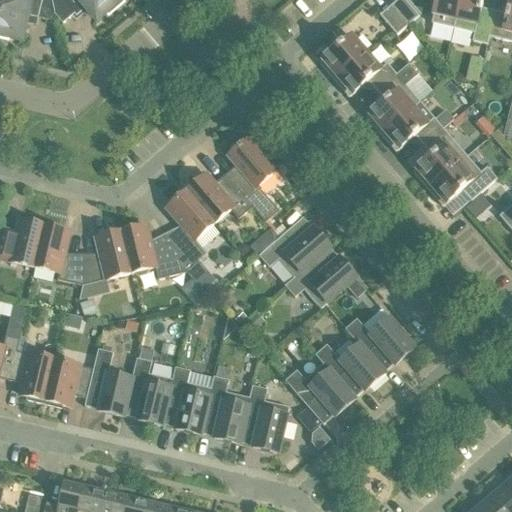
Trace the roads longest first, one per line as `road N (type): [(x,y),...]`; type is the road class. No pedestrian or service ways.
road 1 (residential): [(504,316),(281,56),(348,0)]
road 2 (residential): [(234,97),(457,355)]
road 3 (residential): [(0,428),(295,497)]
road 4 (residential): [(0,171),(118,199),(234,97)]
road 5 (residential): [(457,355),(295,497)]
road 6 (residential): [(0,90),(68,102),(167,19)]
